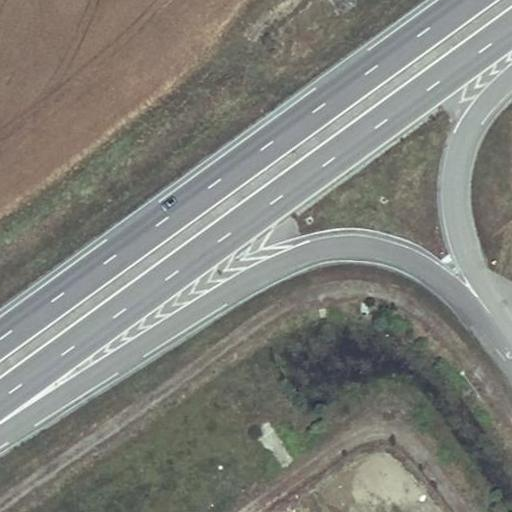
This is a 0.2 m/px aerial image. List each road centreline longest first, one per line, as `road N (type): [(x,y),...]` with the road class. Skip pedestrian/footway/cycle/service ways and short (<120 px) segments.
road 1 (secondary): [(0,402),(511,30)]
road 2 (secondary): [(469,0),(0,339)]
